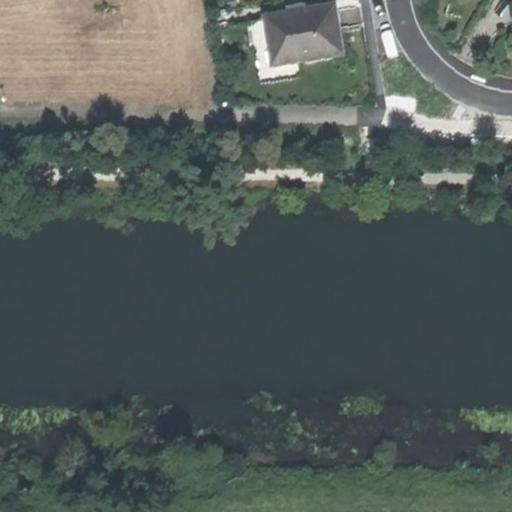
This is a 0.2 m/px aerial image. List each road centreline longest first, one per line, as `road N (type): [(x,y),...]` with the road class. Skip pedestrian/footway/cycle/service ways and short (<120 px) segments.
road 1 (track): [(511,497),(159,505),(146,511)]
road 2 (residential): [(511,109),(442,94),(414,71),(391,0)]
